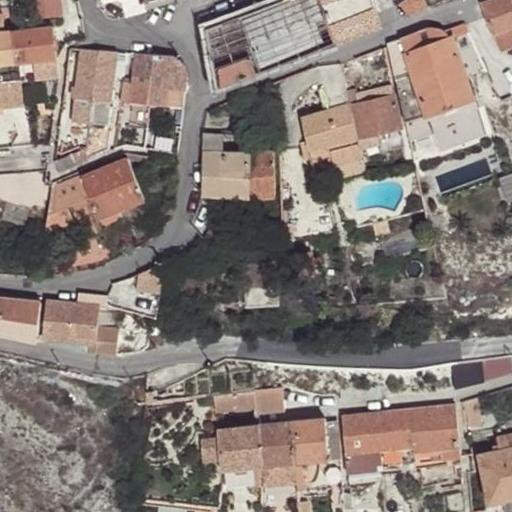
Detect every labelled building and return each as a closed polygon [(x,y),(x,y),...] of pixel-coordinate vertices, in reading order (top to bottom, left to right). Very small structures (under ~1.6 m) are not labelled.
[(30,0),(33,22),(63,18),(61,0),(30,0)] [(116,0),(114,0),(105,2),(108,12),(116,16),(119,16),(116,0)] [(133,0),(135,3),(131,4),(133,12),(146,9),(145,4),(162,0),(133,0)] [(272,69),(334,44),(319,0),(283,0),(222,24),(206,30),(218,89),(272,69)] [(319,0),(334,44),(378,28),(376,23),(379,16),(373,0),(319,0)] [(423,0),(416,0),(405,4),(409,14),(426,7),(423,0)] [(482,13),(499,51),(511,45),(511,0),(491,0),(479,5),(482,13)] [(462,26),(450,31),(468,81),(486,74),(466,27),(462,26)] [(55,28),(49,30),(16,36),(19,65),(35,63),(59,60),(56,33),(55,28)] [(468,81),(450,31),(442,34),(440,32),(430,30),(421,32),(415,35),(399,40),(412,76),(427,118),(426,119),(426,121),(476,103),(468,81)] [(0,66),(19,65),(16,36),(6,36),(0,36),(0,66)] [(387,45),(396,83),(407,80),(412,76),(399,40),(387,45)] [(83,49),(80,78),(78,99),(82,99),(106,102),(113,102),(118,53),(83,49)] [(137,54),(136,69),(133,104),(152,106),(167,107),(168,95),(168,83),(170,57),(137,54)] [(170,57),(168,83),(168,95),(185,97),(186,74),(184,68),(178,61),(170,57)] [(61,79),(59,60),(35,63),(38,81),(61,79)] [(320,114),(349,106),(349,105),(347,98),(343,79),(313,87),(320,112),(320,114)] [(396,83),(401,107),(410,103),(414,102),(407,80),(396,83)] [(357,137),(357,139),(400,129),(392,95),(356,104),(349,105),(349,106),(351,114),(357,137)] [(12,104),(10,96),(0,98),(0,104),(1,110),(0,110),(0,115),(1,119),(11,117),(8,106),(12,104)] [(347,98),(349,105),(356,104),(355,97),(347,98)] [(82,99),(78,99),(78,108),(85,110),(85,122),(94,122),(95,112),(105,112),(106,102),(82,99)] [(401,107),(405,122),(418,118),(415,107),(412,108),(410,103),(401,107)] [(152,106),(133,104),(131,129),(150,130),(152,106)] [(344,116),(351,114),(349,106),(320,114),(320,112),(302,116),(311,148),(330,143),(349,139),(344,116)] [(349,139),(357,137),(351,114),(344,116),(349,139)] [(110,143),(111,131),(98,130),(97,142),(110,143)] [(204,135),(204,154),(223,154),(223,135),(204,135)] [(330,143),(311,148),(315,168),(335,163),(330,143)] [(90,160),(86,150),(85,149),(57,162),(61,172),(90,160)] [(138,150),(126,156),(128,161),(130,163),(141,159),(138,150)] [(271,150),(251,155),(250,197),(274,194),(271,150)] [(223,154),(204,154),(203,196),(250,197),(251,155),(223,154)] [(150,177),(176,180),(178,163),(152,159),(150,177)] [(123,211),(128,222),(150,213),(130,163),(128,161),(106,169),(123,211)] [(101,219),(123,211),(106,169),(88,176),(84,178),(101,219)] [(57,189),(62,199),(82,192),(78,181),(57,189)] [(27,230),(30,210),(10,207),(6,226),(27,230)] [(112,263),(117,261),(97,239),(81,236),(79,250),(75,257),(69,262),(68,277),(108,267),(112,263)] [(311,287),(308,258),(292,260),(295,289),(311,287)] [(279,306),(275,262),(244,266),(247,309),(279,306)] [(42,276),(63,277),(64,264),(43,266),(42,276)] [(145,287),(163,290),(165,268),(161,267),(148,272),(145,287)] [(0,337),(36,344),(38,337),(44,305),(4,301),(0,300),(0,337)] [(95,343),(99,326),(99,325),(101,311),(102,307),(96,306),(49,303),(43,340),(95,343)] [(99,325),(99,326),(117,324),(118,314),(101,311),(99,325)] [(511,358),(482,362),(484,387),(511,377),(511,358)] [(454,394),(484,387),(482,362),(450,366),(454,394)] [(255,396),(255,393),(217,396),(218,415),(257,412),(255,396)] [(282,393),(255,396),(257,412),(258,419),(285,417),(282,393)] [(461,450),(456,410),(410,415),(414,452),(414,456),(461,450)] [(478,414),(471,416),(474,431),(481,428),(478,414)] [(414,452),(410,415),(377,419),(381,454),(387,454),(414,452)] [(381,454),(377,419),(342,422),(345,458),(381,454)] [(338,448),(335,422),(324,424),(327,449),(338,448)] [(324,424),(289,427),(293,468),(328,464),(327,449),(324,424)] [(289,427),(259,431),(263,471),(293,468),(289,427)] [(263,471),(259,431),(217,434),(221,475),(263,471)] [(490,506),(511,500),(511,450),(478,458),(490,506)] [(381,454),(345,458),(346,468),(388,464),(387,454),(381,454)] [(355,508),(371,506),(369,488),(354,489),(355,508)] [(272,496),(262,495),(262,504),(271,505),(272,496)]
